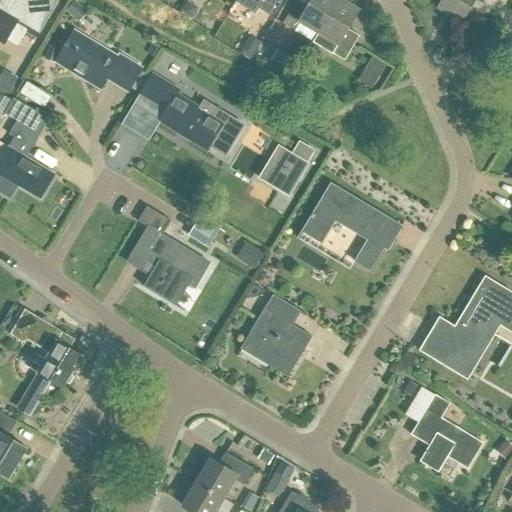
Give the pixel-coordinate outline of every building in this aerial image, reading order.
[(0,0),(0,41),(5,44),(8,39),(17,45),(26,31),(37,38),(58,3),(52,0),(0,0)] [(237,0),(236,3),(255,14),(258,8),(263,0),(237,0)] [(270,15),(279,0),(263,0),(258,8),(270,15)] [(318,33),(320,34),(340,0),(313,0),(310,6),(299,0),(298,0),(284,24),(296,31),(301,23),(318,33)] [(318,33),(313,43),(333,55),(333,54),(345,61),(360,37),(349,30),(360,11),(341,0),(340,0),(320,34),(318,33)] [(443,0),(438,9),(463,24),(476,2),(484,6),(487,0),(443,0)] [(79,22),(88,12),(75,1),(67,11),(79,22)] [(193,20),(199,9),(188,1),(181,12),(193,20)] [(129,91),(142,69),(120,56),(119,59),(74,33),(57,62),(102,89),(108,79),(129,91)] [(153,57),(158,49),(152,45),(147,53),(153,57)] [(249,59),(254,51),(245,45),(240,53),(249,59)] [(54,63),(59,50),(49,47),(45,59),(54,63)] [(292,72),(298,61),(278,49),(271,60),(292,72)] [(374,55),(359,79),(373,88),(388,63),(374,55)] [(0,89),(9,95),(19,78),(3,70),(0,75),(0,89)] [(223,124),(177,96),(179,92),(153,76),(140,97),(165,113),(160,121),(208,150),(223,124)] [(44,108),(52,96),(28,82),(21,94),(44,108)] [(0,118),(11,100),(0,93),(0,118)] [(20,118),(27,106),(13,98),(4,114),(14,119),(16,116),(20,118)] [(19,123),(17,121),(9,134),(24,143),(18,153),(8,147),(0,160),(0,175),(40,199),(54,175),(26,158),(40,135),(19,123)] [(261,181),(295,196),(317,147),(300,140),(295,151),(277,143),(261,181)] [(332,184),(303,231),(322,243),(337,218),(369,238),(355,261),(371,271),(389,240),(393,243),(403,227),(332,184)] [(210,264),(166,237),(158,233),(166,219),(157,214),(128,262),(141,270),(150,255),(160,261),(151,276),(144,287),(177,306),(189,285),(195,289),(210,264)] [(191,235),(211,246),(222,225),(201,215),(191,235)] [(247,241),(237,256),(256,268),(266,252),(247,241)] [(437,325),(421,351),(464,377),(504,311),(511,315),(511,293),(486,277),(467,309),(472,312),(457,337),(437,325)] [(254,284),(247,295),(252,298),(262,295),(265,290),(254,284)] [(289,377),(313,336),(294,324),(302,311),(275,294),(242,348),(289,377)] [(15,337),(17,333),(45,349),(33,367),(41,372),(40,374),(64,388),(84,355),(69,346),(73,339),(16,305),(2,329),(15,337)] [(511,330),(503,325),(498,334),(511,342),(511,330)] [(412,397),(419,387),(410,382),(404,392),(412,397)] [(468,469),(484,443),(442,419),(451,404),(436,395),(428,410),(427,409),(411,435),(430,446),(421,461),(440,472),(449,457),(468,469)] [(0,474),(8,480),(27,448),(9,437),(17,423),(0,412),(0,474)] [(268,465),(274,455),(265,449),(259,459),(268,465)] [(244,485),(253,469),(227,453),(220,465),(211,459),(197,482),(225,498),(236,480),(244,485)] [(511,468),(501,487),(511,493),(511,497),(510,501),(511,502),(511,468)] [(278,497),(288,480),(276,473),(266,490),(278,497)] [(216,511),(225,498),(197,482),(182,506),(192,511),(216,511)] [(314,511),(317,507),(292,492),(280,511),(314,511)]
